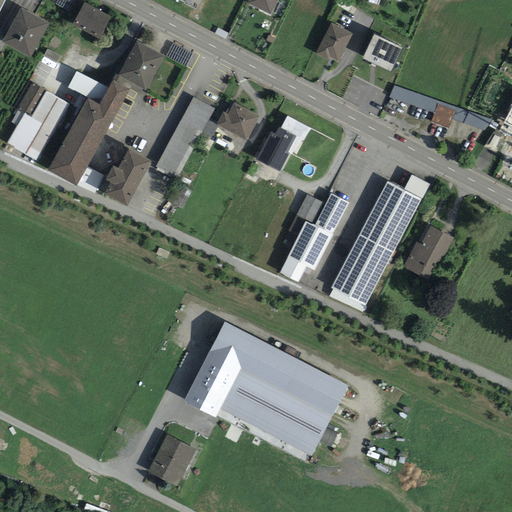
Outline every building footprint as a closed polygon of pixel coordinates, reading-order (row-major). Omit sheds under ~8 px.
[(101,32),(109,16),(84,3),(76,19),(101,32)] [(44,22),(22,10),(5,39),(27,51),(44,22)] [(339,56),(350,33),(333,25),(322,48),(339,56)] [(364,58),(394,70),(404,46),(375,34),(364,58)] [(158,52),(138,42),(122,71),(142,82),(158,52)] [(51,166),(74,179),(125,86),(102,73),(51,166)] [(6,141),(36,158),(68,102),(38,85),(6,141)] [(395,90),(392,99),(436,110),(433,123),(452,128),(454,120),(489,129),(493,115),(395,90)] [(216,108),(193,96),(155,169),(177,180),(216,108)] [(248,133),(258,114),(231,100),(221,120),(248,133)] [(276,125),(260,156),(278,166),(294,134),(276,125)] [(127,200),(148,159),(130,149),(108,190),(127,200)] [(422,198),(390,181),(333,287),(366,304),(422,198)] [(331,232),(346,200),(331,192),(315,224),(331,232)] [(309,264),(326,231),(308,222),(292,255),(309,264)] [(430,277),(450,237),(433,229),(414,269),(430,277)] [(297,278),(305,262),(289,254),(281,270),(297,278)] [(184,399),(217,415),(220,409),(311,455),(348,384),(225,321),(184,399)] [(397,437),(410,443),(417,429),(404,423),(397,437)] [(178,485),(195,449),(168,436),(150,471),(178,485)]
